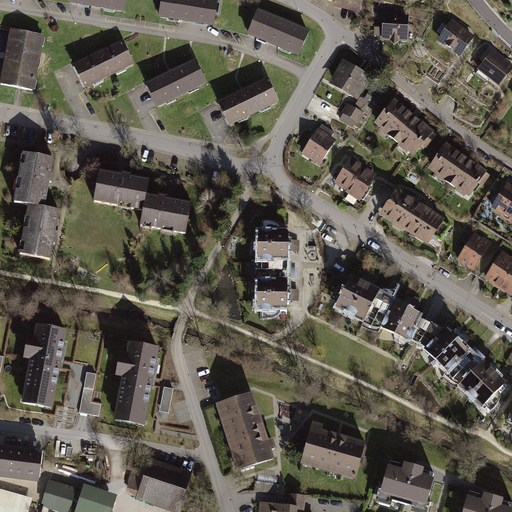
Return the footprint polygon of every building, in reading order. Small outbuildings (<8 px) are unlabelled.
[(123,0),(66,0),(67,1),(122,10),(123,0)] [(215,0),(159,0),(156,16),(211,25),(215,0)] [(330,0),(333,1),(332,6),(356,14),(360,0),(330,0)] [(308,31),(256,9),(245,35),(297,57),(308,31)] [(407,15),(382,14),(381,24),(381,37),(381,40),(389,41),(393,45),(398,42),(405,41),(407,15)] [(474,36),(451,20),(436,40),(459,56),(474,36)] [(373,37),(381,37),(381,24),(373,24),(373,37)] [(44,35),(9,28),(0,75),(0,84),(33,91),(44,35)] [(132,65),(120,40),(70,64),(82,89),(132,65)] [(511,68),(511,64),(492,49),(476,69),(498,86),(511,68)] [(204,81),(193,58),(143,83),(155,106),(204,81)] [(372,79),(345,63),(331,85),(357,102),(372,79)] [(279,100),(268,76),(217,100),(229,124),(279,100)] [(438,136),(399,102),(378,127),(417,160),(438,136)] [(365,116),(347,106),(340,120),(357,130),(365,116)] [(324,122),(302,155),(320,166),(337,139),(332,135),(335,130),(324,122)] [(487,169),(447,143),(428,168),(470,197),(487,169)] [(53,159),(21,153),(13,202),(27,204),(45,207),(53,159)] [(350,156),(334,183),(348,192),(364,165),(350,156)] [(364,165),(348,192),(362,200),(378,174),(364,165)] [(118,175),(97,171),(91,201),(141,211),(144,194),(146,181),(118,175)] [(511,186),(505,183),(490,209),(511,221),(511,186)] [(447,217),(401,186),(382,215),(428,246),(447,217)] [(168,199),(144,194),(141,211),(137,225),(183,234),(190,204),(168,199)] [(27,204),(19,254),(51,260),(59,209),(45,207),(27,204)] [(286,310),(286,232),(254,232),(254,310),(286,310)] [(490,244),(473,233),(456,259),(473,270),(490,244)] [(498,290),(511,267),(511,258),(500,251),(483,278),(492,284),(492,286),(498,290)] [(511,267),(498,290),(504,293),(505,293),(511,296),(511,267)] [(419,310),(349,276),(334,305),(405,339),(406,337),(416,317),(419,310)] [(406,337),(432,351),(449,335),(416,317),(406,337)] [(58,363),(64,331),(32,325),(30,335),(23,334),(19,360),(26,361),(18,403),(50,409),(58,363)] [(506,388),(452,332),(449,335),(432,351),(429,354),(483,410),(506,388)] [(158,349),(125,343),(123,353),(116,352),(111,376),(118,378),(110,421),(143,427),(151,381),(158,349)] [(78,413),(97,416),(99,404),(90,402),(95,374),(85,373),(78,413)] [(158,411),(167,412),(172,389),(162,387),(158,411)] [(250,392),(214,404),(235,471),(272,459),(270,451),(275,449),(272,438),(266,440),(259,419),(250,392)] [(323,424),(312,421),(310,429),(300,464),(356,479),(366,442),(322,430),(323,424)] [(0,443),(0,475),(37,480),(41,448),(0,443)] [(125,487),(134,498),(147,457),(136,452),(125,487)] [(177,511),(191,471),(147,457),(134,498),(174,511),(177,511)] [(388,460),(387,465),(401,469),(402,464),(388,460)] [(401,469),(387,465),(379,491),(379,493),(426,506),(426,505),(434,479),(432,478),(422,475),(423,471),(424,468),(414,465),(403,462),(402,464),(401,469)] [(258,481),(277,483),(278,477),(259,475),(258,481)] [(75,511),(83,490),(50,479),(41,506),(60,511),(75,511)] [(255,481),(253,491),(274,494),(275,484),(255,481)] [(111,511),(117,494),(84,484),(83,490),(75,511),(111,511)] [(29,511),(33,498),(0,489),(0,511),(29,511)] [(470,490),(469,495),(483,499),(484,495),(470,490)] [(379,493),(379,491),(377,491),(374,502),(389,506),(391,501),(411,507),(409,511),(427,511),(430,506),(426,505),(426,506),(379,493)] [(483,499),(469,495),(463,511),(511,511),(511,507),(504,505),(505,501),(506,498),(495,495),(485,492),(484,495),(483,499)] [(287,504),(260,502),(258,511),(305,511),(307,496),(288,493),(287,504)]
